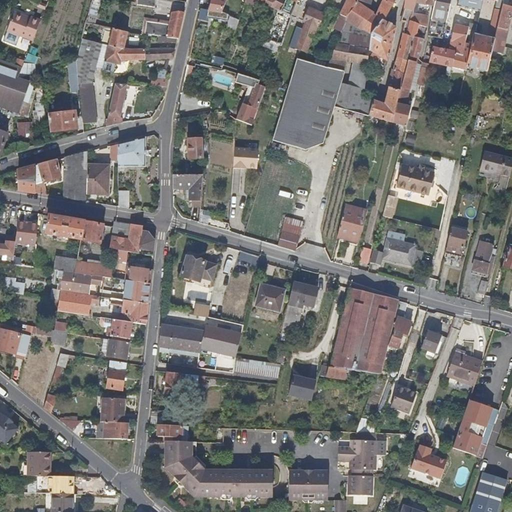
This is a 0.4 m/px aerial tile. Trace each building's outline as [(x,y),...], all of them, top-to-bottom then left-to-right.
[(156,0),(154,11),(166,14),(169,0),(167,0),(156,0)] [(222,8),(225,0),(209,0),(209,5),(208,10),(207,15),(218,18),(220,13),(222,8)] [(243,0),(243,1),(243,2),(254,5),(277,11),(282,0),(243,0)] [(282,0),(277,11),(275,15),(270,28),(269,29),(263,41),(267,42),(271,44),(279,48),(285,34),(290,21),(298,0),(282,0)] [(348,0),(346,4),(341,15),(340,17),(345,20),(352,7),(352,5),(355,0),(348,0)] [(391,0),(377,0),(371,13),(352,5),(352,7),(345,20),(344,23),(352,26),(370,34),(379,18),(379,17),(386,7),(391,0)] [(373,118),(393,122),(395,114),(398,99),(405,68),(407,62),(408,57),(414,34),(408,31),(410,22),(412,12),(412,11),(415,2),(415,0),(405,0),(406,7),(403,15),(406,18),(402,36),(395,63),(389,89),(385,105),(374,102),(369,115),(368,116),(373,118)] [(450,1),(450,0),(434,0),(433,3),(432,6),(428,23),(425,35),(442,39),(447,17),(450,1)] [(458,0),(459,1),(458,6),(476,10),(475,12),(473,21),(473,24),(476,25),(478,17),(479,10),(480,7),(481,0),(458,0)] [(502,0),(499,0),(498,2),(497,2),(495,10),(494,10),(492,16),(491,17),(489,24),(496,26),(502,0)] [(511,0),(502,0),(496,26),(498,26),(495,39),(493,50),(497,51),(502,52),(505,39),(508,28),(510,19),(511,9),(511,8),(509,8),(511,0),(509,0),(511,0)] [(297,42),(293,49),(299,51),(305,53),(315,32),(324,16),(324,15),(320,14),(309,10),(304,22),(305,22),(301,32),(298,38),(297,42)] [(145,32),(146,34),(159,36),(165,37),(176,39),(177,39),(183,14),(173,12),(170,25),(162,23),(148,20),(145,32)] [(426,18),(426,16),(412,12),(410,22),(423,28),(426,18)] [(33,42),(41,22),(32,19),(31,21),(15,15),(8,33),(33,42)] [(344,23),(345,20),(340,17),(338,22),(331,37),(337,40),(341,29),(344,23)] [(394,26),(379,18),(370,34),(369,39),(367,46),(387,58),(391,40),(394,26)] [(408,57),(418,59),(423,41),(422,40),(416,38),(418,29),(423,31),(423,28),(410,22),(408,31),(414,34),(408,57)] [(352,26),(344,23),(341,29),(337,40),(335,46),(348,47),(350,35),(352,26)] [(105,25),(104,25),(103,34),(111,36),(109,46),(111,47),(117,48),(125,48),(128,31),(128,30),(105,25)] [(463,48),(464,42),(468,28),(465,28),(454,26),(450,42),(450,45),(463,48)] [(367,48),(367,46),(369,39),(350,35),(348,47),(350,47),(367,50),(367,48)] [(493,50),(495,39),(475,35),(473,44),(464,42),(463,48),(461,55),(455,53),(452,67),(460,69),(467,70),(468,67),(487,72),(488,71),(492,50),(493,50)] [(82,108),(83,122),(96,121),(94,94),(93,83),(96,69),(102,44),(92,41),(83,38),(82,40),(76,61),(78,77),(80,90),(82,108)] [(461,55),(463,48),(450,45),(448,51),(440,49),(434,47),(429,63),(439,65),(448,67),(446,74),(450,75),(452,67),(455,53),(461,55)] [(111,47),(109,46),(106,62),(118,62),(119,60),(155,60),(172,59),(173,52),(174,51),(160,51),(143,50),(128,49),(125,48),(117,48),(111,47)] [(351,73),(348,86),(347,88),(354,90),(364,93),(364,77),(364,64),(367,50),(350,47),(348,47),(335,46),(334,48),(329,60),(327,66),(326,69),(320,89),(309,131),(304,150),(307,151),(312,148),(323,144),(326,133),(333,107),(339,84),(340,80),(342,73),(344,73),(346,62),(353,63),(351,73)] [(322,57),(329,60),(334,48),(327,46),(322,57)] [(289,64),(294,66),(296,59),(296,58),(299,51),(293,49),(289,64)] [(22,70),(23,70),(31,70),(36,70),(36,56),(28,55),(25,62),(22,70)] [(274,137),(273,141),(285,145),(304,150),(309,131),(320,89),(326,69),(296,59),(294,66),(289,83),(281,111),(274,137)] [(78,77),(76,61),(69,63),(71,90),(80,90),(78,77)] [(0,106),(10,110),(20,113),(29,88),(33,74),(23,70),(22,70),(15,68),(0,62),(0,106)] [(106,62),(105,70),(116,72),(118,62),(106,62)] [(398,99),(403,100),(408,79),(411,80),(415,64),(407,62),(405,68),(398,99)] [(216,72),(217,66),(211,65),(202,95),(194,93),(192,97),(186,96),(184,102),(206,108),(216,72)] [(419,68),(418,85),(425,86),(426,68),(419,68)] [(110,103),(105,127),(107,127),(122,123),(123,121),(124,107),(135,107),(139,86),(127,85),(114,84),(110,103)] [(333,107),(343,110),(361,115),(368,116),(369,115),(374,102),(374,98),(364,95),(364,93),(354,90),(347,88),(348,86),(339,84),(333,107)] [(263,93),(264,90),(254,86),(246,107),(241,105),(239,111),(235,121),(251,128),(257,111),(263,93)] [(395,114),(393,122),(406,125),(406,124),(411,105),(402,103),(403,100),(398,99),(395,114)] [(48,114),(50,132),(77,129),(76,118),(76,112),(63,113),(48,114)] [(17,139),(32,138),(31,122),(16,123),(17,139)] [(120,144),(119,167),(146,168),(147,136),(140,138),(121,144),(120,144)] [(201,158),(201,138),(188,138),(188,159),(201,158)] [(231,170),(257,170),(257,149),(231,148),(231,170)] [(507,177),(511,161),(511,159),(483,151),(478,169),(507,177)] [(63,160),(62,198),(86,202),(86,194),(86,182),(87,167),(87,153),(73,157),(63,160)] [(34,167),(34,193),(42,195),(44,183),(59,179),(55,162),(49,163),(34,167)] [(423,170),(417,168),(400,164),(395,186),(427,194),(433,172),(423,170)] [(17,172),(18,190),(20,191),(34,193),(34,167),(21,171),(17,172)] [(86,182),(86,194),(106,194),(107,167),(87,167),(86,182)] [(174,177),(173,190),(184,190),(188,190),(188,201),(192,201),(200,201),(201,175),(189,175),(174,175),(174,177)] [(117,196),(117,207),(126,208),(126,196),(117,196)] [(341,221),(338,236),(358,241),(366,211),(345,205),(341,221)] [(83,228),(84,222),(50,217),(47,235),(81,240),(83,228)] [(114,221),(111,244),(115,245),(114,249),(128,251),(136,252),(138,253),(139,248),(140,237),(141,232),(142,225),(114,221)] [(16,242),(16,243),(36,245),(39,224),(19,222),(16,242)] [(103,225),(84,222),(83,228),(81,240),(100,243),(103,225)] [(449,235),(445,251),(458,254),(461,255),(468,232),(451,227),(449,235)] [(148,232),(141,232),(140,237),(139,248),(153,250),(154,241),(151,237),(148,232)] [(281,237),(279,246),(290,249),(296,251),(300,237),(283,232),(281,237)] [(411,266),(416,245),(413,244),(412,246),(390,240),(390,239),(387,238),(381,259),(385,259),(385,258),(408,264),(407,265),(411,266)] [(0,244),(0,259),(13,261),(14,254),(16,243),(16,242),(5,241),(5,245),(0,244)] [(494,257),(490,256),(492,246),(478,243),(474,256),(478,257),(476,261),(473,260),(471,269),(489,275),(494,257)] [(511,246),(509,245),(502,266),(511,268),(511,246)] [(128,251),(114,249),(113,260),(126,261),(128,251)] [(368,263),(370,252),(363,250),(360,261),(368,263)] [(203,269),(204,261),(186,256),(181,277),(206,283),(210,271),(203,269)] [(76,273),(78,263),(78,261),(56,258),(54,270),(63,271),(67,272),(76,273)] [(87,275),(88,265),(78,263),(76,273),(87,275)] [(100,277),(101,267),(97,266),(88,265),(87,275),(92,276),(100,277)] [(110,278),(112,268),(101,267),(100,277),(106,277),(110,278)] [(127,268),(125,280),(150,283),(150,282),(151,271),(146,270),(135,269),(127,268)] [(106,280),(106,277),(100,277),(92,276),(87,275),(76,273),(67,272),(63,271),(59,291),(78,293),(86,294),(88,284),(94,284),(97,285),(99,283),(103,281),(103,280),(106,280)] [(122,279),(119,279),(118,283),(124,284),(122,300),(130,301),(148,303),(150,283),(125,280),(122,279)] [(477,293),(484,295),(486,289),(488,282),(481,281),(477,293)] [(317,289),(293,283),(290,293),(284,319),(282,329),(295,332),(301,305),(313,307),(317,289)] [(278,313),(284,291),(260,284),(255,307),(267,310),(278,313)] [(392,313),(395,301),(382,298),(361,292),(351,290),(347,304),(338,343),(334,357),(331,368),(345,372),(347,372),(353,374),(355,375),(369,378),(375,380),(385,341),(392,313)] [(90,295),(86,294),(78,293),(59,291),(58,299),(57,301),(55,311),(80,314),(86,315),(89,301),(90,295)] [(130,301),(122,300),(110,298),(109,304),(121,306),(120,312),(127,313),(126,321),(127,322),(131,322),(145,325),(147,312),(148,303),(130,301)] [(196,301),(193,313),(194,313),(207,316),(209,307),(210,305),(196,301)] [(405,307),(406,303),(398,301),(393,322),(387,346),(387,347),(397,349),(401,336),(406,338),(410,323),(402,320),(405,307)] [(187,312),(184,330),(190,331),(203,333),(205,327),(206,323),(207,316),(194,313),(193,313),(187,312)] [(127,322),(126,321),(111,319),(108,336),(111,336),(110,339),(126,342),(127,339),(128,339),(131,322),(127,322)] [(217,356),(234,359),(235,358),(241,335),(242,330),(216,325),(206,323),(205,327),(203,333),(200,347),(198,353),(217,356)] [(159,337),(158,347),(161,347),(169,349),(172,349),(192,352),(198,353),(200,347),(203,333),(190,331),(184,330),(179,329),(160,326),(159,337)] [(15,352),(25,355),(26,349),(29,337),(0,330),(0,351),(14,355),(15,352)] [(65,346),(67,332),(65,332),(53,330),(51,344),(65,346)] [(446,339),(447,338),(426,330),(420,348),(439,357),(446,339)] [(125,358),(128,342),(126,342),(110,339),(108,339),(106,355),(125,358)] [(172,349),(169,349),(167,365),(174,366),(205,370),(220,372),(231,374),(234,359),(217,356),(198,353),(192,352),(172,349)] [(59,353),(56,364),(70,368),(73,355),(59,353)] [(480,367),(481,363),(464,357),(454,354),(449,369),(446,376),(473,386),(480,367)] [(107,372),(107,381),(106,387),(121,389),(121,382),(124,362),(109,360),(107,372)] [(279,363),(235,360),(234,374),(278,378),(279,363)] [(331,368),(329,367),(326,379),(344,383),(347,372),(345,372),(331,368)] [(59,383),(61,368),(55,368),(53,382),(59,383)] [(185,382),(186,382),(205,385),(206,379),(203,378),(180,375),(168,374),(167,382),(166,393),(178,395),(179,387),(181,387),(182,378),(185,378),(185,382)] [(310,404),(315,382),(290,375),(285,397),(310,404)] [(410,414),(417,394),(399,387),(392,407),(410,414)] [(45,401),(43,408),(46,410),(50,413),(55,397),(47,394),(45,401)] [(103,398),(101,422),(103,422),(116,422),(123,423),(124,399),(103,398)] [(494,427),(499,411),(468,400),(466,406),(457,434),(455,437),(452,447),(477,456),(476,457),(482,459),(494,427)] [(151,414),(150,426),(158,426),(181,427),(182,416),(166,414),(166,412),(151,411),(151,414)] [(14,422),(5,414),(3,415),(0,412),(0,438),(6,444),(19,428),(13,423),(14,422)] [(70,421),(59,420),(69,429),(70,421)] [(88,432),(88,438),(97,438),(116,439),(125,439),(126,423),(123,423),(116,422),(103,422),(103,432),(88,432)] [(181,427),(158,426),(157,438),(180,439),(181,427)] [(179,442),(164,441),(164,447),(164,448),(164,472),(168,476),(186,490),(195,498),(205,498),(261,498),(274,498),(274,489),(274,471),(253,471),(218,470),(207,470),(191,458),(191,448),(192,443),(179,442)] [(349,448),(339,448),(339,455),(351,455),(374,457),(377,457),(377,443),(355,442),(355,448),(349,448)] [(430,456),(432,450),(420,446),(418,452),(417,452),(411,470),(424,474),(441,480),(447,462),(430,456)] [(45,475),(49,475),(49,452),(28,451),(27,474),(35,475),(45,475)] [(351,455),(339,455),(339,461),(338,463),(348,463),(354,463),(353,470),(371,471),(374,471),(376,471),(377,457),(374,457),(351,455)] [(304,482),(305,472),(291,472),(291,502),(329,502),(329,472),(315,472),(315,482),(304,482)] [(315,472),(305,472),(304,482),(315,482),(315,472)] [(496,511),(501,500),(507,481),(483,473),(470,511),(496,511)] [(63,485),(63,475),(49,475),(45,475),(35,475),(35,492),(51,492),(54,492),(59,492),(59,485),(63,485)] [(373,485),(373,477),(371,477),(353,476),(352,476),(351,485),(350,496),(372,497),(372,485),(373,485)] [(74,511),(75,493),(59,492),(54,492),(53,511),(59,511),(62,511),(74,511)] [(333,501),(332,511),(344,511),(344,501),(333,501)]
